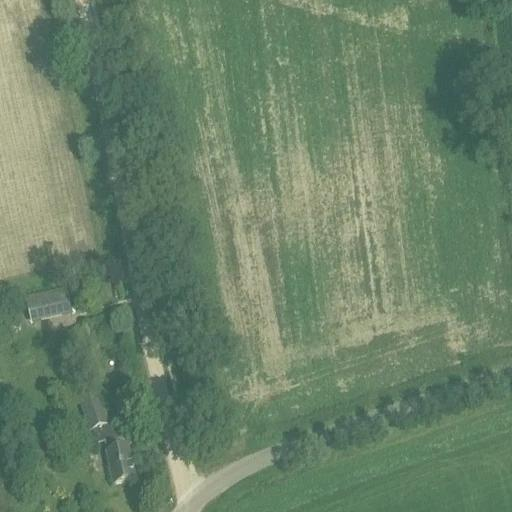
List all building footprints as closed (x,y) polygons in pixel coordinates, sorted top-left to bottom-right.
[(26,298),(32,324),(70,315),(65,290),(26,298)] [(124,379),(130,377),(133,372),(132,367),(127,363),(121,365),(118,370),(119,376),(124,379)] [(64,384),(56,385),(59,401),(67,399),(64,384)] [(93,432),(110,426),(99,395),(79,402),(90,433),(93,432)] [(130,437),(119,440),(104,443),(115,486),(135,482),(132,468),(137,466),(130,437)] [(27,452),(31,473),(42,470),(37,450),(27,452)]
